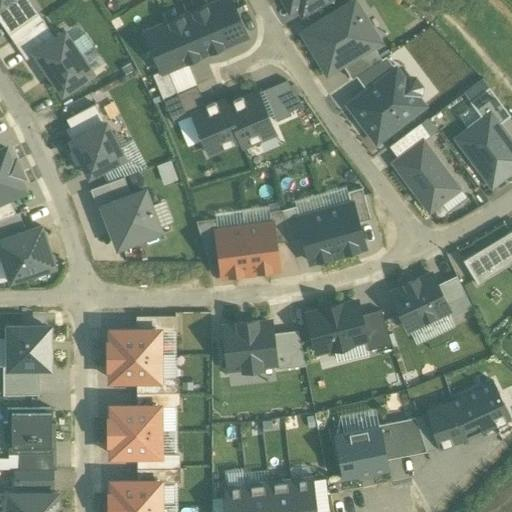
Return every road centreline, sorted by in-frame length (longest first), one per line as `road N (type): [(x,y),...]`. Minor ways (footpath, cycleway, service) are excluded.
road 1 (residential): [(83,301),(281,295),(352,276),(417,246)]
road 2 (residential): [(287,55),(417,246)]
road 3 (residential): [(0,91),(63,216),(83,301)]
road 4 (residential): [(83,301),(82,511)]
